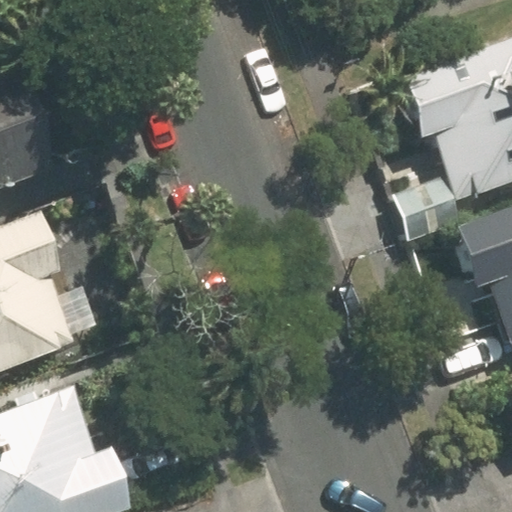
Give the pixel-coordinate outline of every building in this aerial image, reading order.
[(511,33),(388,80),(414,150),(423,147),(433,173),(384,192),(396,226),(511,182),(511,33)] [(0,128),(0,194),(22,187),(0,128)] [(511,200),(438,227),(463,296),(475,291),(489,330),(441,348),(450,370),(511,346),(511,200)] [(20,208),(0,215),(0,359),(68,334),(20,208)] [(511,377),(501,382),(511,411),(511,377)] [(74,449),(47,383),(0,401),(0,511),(88,511),(108,504),(83,445),(74,449)]
